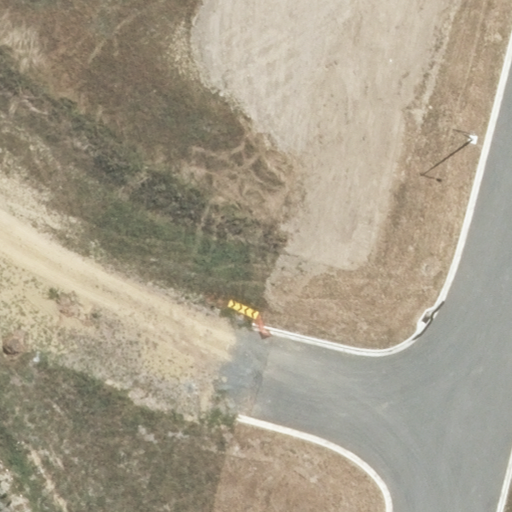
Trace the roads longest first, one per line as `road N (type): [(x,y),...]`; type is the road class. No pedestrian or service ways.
road 1 (unknown): [(0,250),(198,377),(454,444)]
road 2 (residential): [(511,224),(438,511)]
